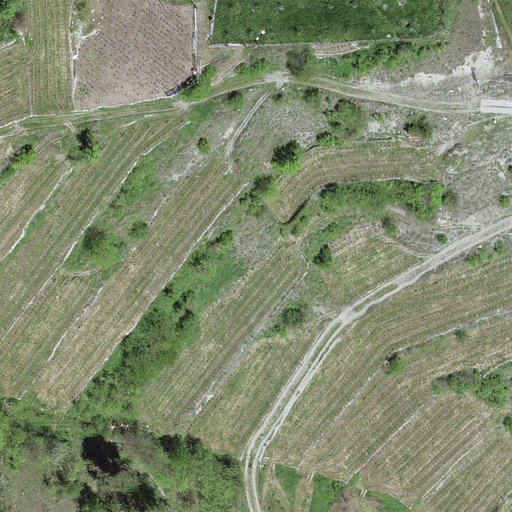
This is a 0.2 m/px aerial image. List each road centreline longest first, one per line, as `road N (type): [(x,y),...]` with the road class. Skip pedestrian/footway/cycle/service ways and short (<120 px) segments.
road 1 (track): [(0,131),(275,76),(448,107),(511,109)]
road 2 (track): [(511,220),(367,299),(333,331),(260,439),(248,469),(255,511)]
